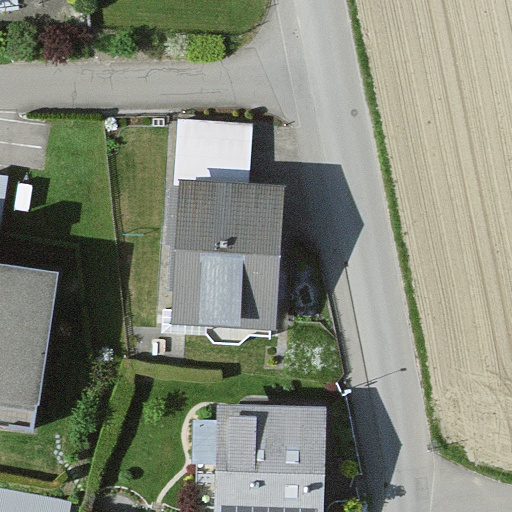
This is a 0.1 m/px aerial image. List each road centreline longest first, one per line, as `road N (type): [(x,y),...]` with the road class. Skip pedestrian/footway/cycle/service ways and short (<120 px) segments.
road 1 (unclassified): [(402,496),(335,76)]
road 2 (residential): [(335,76),(110,87),(0,82)]
